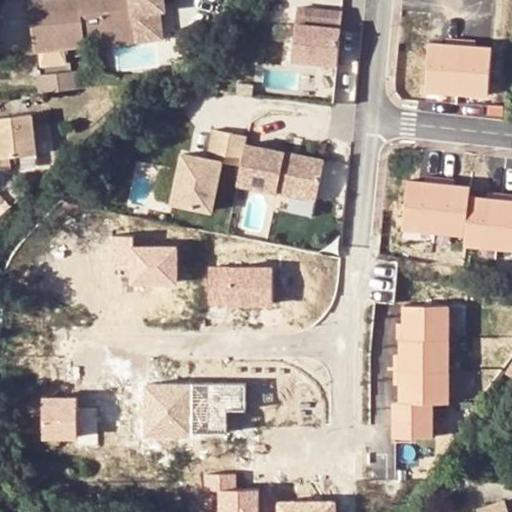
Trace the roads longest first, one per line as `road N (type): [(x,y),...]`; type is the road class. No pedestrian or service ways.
road 1 (residential): [(346,341),(66,341)]
road 2 (residential): [(373,117),(346,341)]
road 3 (residential): [(346,341),(341,450),(269,456)]
road 4 (unclassified): [(511,133),(373,117)]
